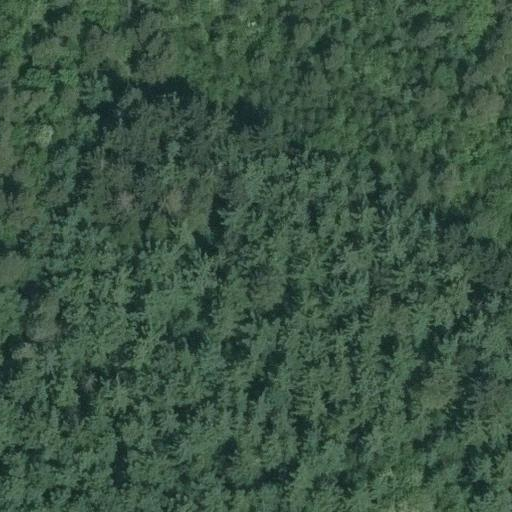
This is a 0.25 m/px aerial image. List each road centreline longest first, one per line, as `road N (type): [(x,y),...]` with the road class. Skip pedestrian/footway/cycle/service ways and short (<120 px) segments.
road 1 (track): [(122,88),(343,178),(511,275)]
road 2 (track): [(154,0),(0,385)]
